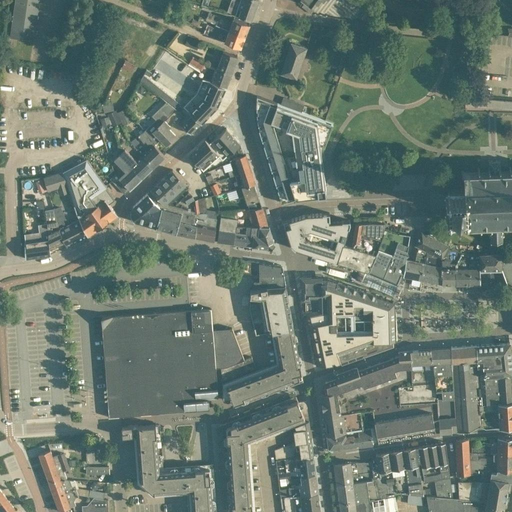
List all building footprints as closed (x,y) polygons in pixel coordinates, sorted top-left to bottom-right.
[(50,68),(47,74),(67,83),(72,72),(72,71),(71,73),(69,72),(97,9),(100,10),(99,11),(104,0),(79,0),(76,8),(77,8),(75,14),(69,24),(67,30),(66,30),(61,41),(62,41),(55,56),(54,55),(49,67),(50,68)] [(240,0),(235,14),(239,16),(251,20),(258,0),(240,0)] [(324,0),(303,0),(305,2),(302,6),(311,13),(314,9),(310,7),(315,0),(322,0),(324,1),(324,0)] [(13,12),(12,19),(31,22),(34,5),(17,1),(15,12),(13,12)] [(215,23),(245,35),(250,23),(240,20),(233,17),(231,22),(227,20),(227,19),(209,12),(206,19),(215,23)] [(127,35),(144,40),(147,29),(149,29),(151,22),(132,17),(127,35)] [(27,40),(31,22),(12,19),(14,20),(12,30),(10,30),(8,37),(27,40)] [(207,24),(206,27),(204,32),(205,33),(218,38),(220,32),(227,35),(225,41),(241,47),(245,35),(215,23),(214,26),(207,24)] [(144,40),(127,35),(122,53),(141,58),(143,51),(141,50),(144,40)] [(184,44),(197,49),(199,45),(186,40),(184,44)] [(281,72),(291,75),(296,77),(307,46),(291,41),(281,72)] [(159,53),(180,66),(184,60),(162,47),(159,53)] [(220,60),(217,68),(231,73),(238,55),(224,50),(220,60)] [(200,72),(198,75),(199,75),(204,77),(206,74),(209,66),(192,56),(187,65),(200,72)] [(132,71),(135,64),(125,59),(122,66),(132,71)] [(212,82),(226,87),(231,73),(217,68),(212,80),(212,81),(212,82)] [(199,87),(197,92),(218,106),(221,98),(226,87),(212,82),(203,78),(199,87)] [(136,88),(141,94),(146,88),(141,83),(136,88)] [(201,123),(218,106),(197,92),(183,106),(193,114),(201,122),(201,123)] [(322,153),(333,123),(301,111),(298,110),(292,108),(281,104),(277,102),(261,96),(257,95),(256,106),(256,109),(256,110),(257,110),(257,113),(257,114),(258,125),(259,125),(259,129),(262,140),(262,141),(263,140),(264,144),(264,145),(267,155),(267,156),(268,155),(269,159),(268,159),(271,170),(272,170),(273,173),(273,174),(276,185),(277,185),(278,189),(281,201),(282,202),(283,202),(297,198),(297,197),(320,194),(326,193),(326,187),(322,153)] [(292,108),(294,102),(293,101),(280,96),(279,96),(277,102),(292,108)] [(111,100),(102,102),(104,111),(113,109),(111,100)] [(166,101),(152,115),(152,116),(156,120),(144,130),(155,144),(160,138),(166,144),(175,134),(168,127),(170,126),(165,120),(176,109),(175,108),(172,106),(169,103),(166,101)] [(294,102),(292,108),(298,110),(300,104),(295,102),(294,102)] [(127,107),(117,112),(123,124),(133,120),(127,107)] [(107,114),(108,116),(111,123),(120,119),(116,110),(107,114)] [(191,133),(201,122),(193,114),(182,126),(191,133)] [(108,127),(111,126),(108,116),(101,118),(102,124),(100,125),(101,127),(108,125),(108,127)] [(219,155),(222,159),(236,146),(240,143),(226,127),(209,143),(219,155)] [(138,135),(144,143),(146,141),(149,145),(151,147),(142,155),(153,167),(165,155),(154,144),(155,144),(144,130),(138,135)] [(139,142),(135,137),(131,141),(134,146),(139,142)] [(203,170),(219,155),(209,143),(205,138),(188,154),(203,170)] [(100,165),(107,164),(104,147),(96,148),(96,152),(89,154),(90,161),(99,159),(100,165)] [(136,161),(125,149),(120,154),(142,178),(153,167),(142,155),(136,161)] [(142,178),(120,154),(116,158),(114,159),(123,168),(126,166),(128,168),(119,177),(115,173),(110,178),(124,193),(129,189),(130,189),(142,178)] [(229,160),(230,162),(232,170),(228,171),(230,176),(234,175),(244,172),(245,173),(252,171),(246,154),(245,154),(240,156),(229,160)] [(64,170),(63,171),(67,184),(69,191),(77,214),(79,218),(78,218),(78,219),(88,236),(117,215),(118,215),(118,214),(109,204),(115,199),(109,190),(107,187),(88,160),(87,158),(86,158),(64,170)] [(511,170),(511,167),(509,167),(509,170),(501,171),(501,167),(500,167),(499,160),(500,159),(499,160),(489,160),(488,159),(488,160),(489,161),(489,167),(488,167),(488,171),(480,171),(479,168),(478,168),(478,172),(465,172),(462,170),(461,171),(463,173),(464,188),(449,189),(449,186),(447,186),(447,189),(446,189),(446,190),(444,190),(444,192),(446,192),(447,207),(444,207),(444,209),(447,209),(447,210),(448,210),(448,212),(450,212),(450,210),(465,209),(465,211),(467,211),(467,210),(468,210),(468,223),(466,226),(467,227),(469,225),(479,224),(479,228),(481,228),(481,224),(490,224),(490,228),(488,228),(488,230),(488,231),(490,232),(491,232),(491,233),(489,233),(489,235),(491,235),(491,239),(490,241),(491,241),(492,240),(501,239),(502,241),(503,240),(502,238),(502,234),(503,234),(503,232),(502,232),(501,227),(502,227),(502,224),(510,223),(511,226),(511,170)] [(185,184),(186,183),(173,169),(166,175),(165,175),(158,182),(158,183),(151,189),(151,190),(148,193),(147,193),(133,206),(131,214),(130,214),(134,221),(135,221),(156,227),(160,228),(176,232),(194,236),(195,213),(195,211),(194,210),(190,209),(181,207),(174,205),(170,204),(166,203),(185,185),(185,184)] [(63,171),(44,177),(48,190),(57,187),(67,184),(63,171)] [(234,175),(236,181),(234,182),(236,188),(242,186),(243,187),(254,183),(255,183),(252,171),(245,173),(244,172),(234,175)] [(211,174),(206,176),(209,183),(214,181),(211,174)] [(44,178),(38,180),(42,192),(48,190),(44,178)] [(217,182),(210,185),(215,195),(221,192),(217,182)] [(262,207),(254,183),(243,187),(242,186),(236,188),(239,197),(243,195),(249,209),(262,207)] [(195,211),(195,213),(207,212),(205,197),(193,201),(194,210),(195,211)] [(34,208),(44,208),(43,199),(34,199),(34,208)] [(61,205),(53,208),(54,213),(56,220),(59,229),(60,233),(65,242),(67,246),(88,236),(78,219),(65,226),(63,220),(66,219),(61,205)] [(251,220),(265,216),(262,207),(249,209),(242,209),(244,218),(250,217),(251,220)] [(53,208),(45,209),(46,214),(47,222),(47,223),(45,223),(48,238),(50,248),(65,242),(60,233),(59,229),(53,231),(52,226),(58,225),(56,220),(54,213),(53,208)] [(218,241),(251,245),(252,245),(255,225),(252,225),(237,225),(238,218),(235,209),(222,210),(218,241)] [(207,212),(195,213),(194,236),(214,240),(216,227),(216,224),(217,219),(207,218),(208,212),(207,212)] [(291,225),(285,227),(286,228),(291,243),(290,243),(295,248),(296,248),(312,253),(317,255),(328,258),(328,259),(337,261),(343,243),(350,223),(350,220),(342,220),(342,221),(330,221),(329,220),(329,219),(330,219),(330,218),(328,218),(329,221),(324,221),(324,212),(322,212),(322,213),(306,214),(290,219),(290,218),(289,219),(291,225)] [(265,216),(251,220),(252,225),(255,225),(268,226),(265,216)] [(343,243),(337,261),(353,266),(359,249),(362,222),(356,223),(354,231),(351,245),(343,243)] [(372,222),(362,222),(359,249),(353,266),(369,271),(376,248),(383,230),(384,227),(384,222),(372,222)] [(25,242),(25,258),(50,254),(50,248),(48,238),(45,223),(38,224),(39,231),(25,233),(25,242)] [(268,226),(255,225),(252,245),(271,248),(275,243),(269,225),(269,226),(268,226)] [(381,276),(383,277),(398,283),(402,274),(403,274),(406,257),(408,249),(410,235),(399,232),(384,227),(383,230),(376,248),(369,271),(381,276)] [(427,250),(426,257),(422,279),(442,283),(442,256),(448,245),(422,232),(416,245),(418,246),(427,250)] [(461,252),(448,245),(442,256),(442,283),(453,283),(453,266),(461,252)] [(418,246),(416,255),(426,257),(427,250),(418,246)] [(497,252),(494,252),(489,253),(489,249),(479,249),(479,253),(480,269),(492,268),(492,269),(497,269),(501,269),(501,268),(500,268),(499,252),(497,252)] [(511,251),(509,252),(502,252),(499,252),(500,268),(501,268),(502,267),(503,272),(501,272),(507,288),(511,285),(511,251)] [(468,269),(468,252),(461,252),(453,266),(453,283),(470,283),(470,269),(468,269)] [(479,253),(468,252),(468,269),(470,269),(470,283),(480,282),(480,269),(479,253)] [(426,257),(416,255),(415,259),(413,259),(411,258),(407,258),(407,257),(406,257),(403,274),(403,275),(404,275),(405,275),(406,275),(408,276),(410,276),(411,277),(412,277),(422,279),(426,257)] [(254,270),(255,261),(241,259),(239,272),(253,274),(254,270)] [(281,264),(259,261),(255,261),(254,270),(256,270),(254,279),(259,280),(259,276),(269,276),(269,274),(281,274),(284,274),(283,266),(281,264)] [(286,284),(284,274),(281,274),(269,274),(269,276),(259,276),(259,280),(254,279),(253,285),(255,285),(258,286),(259,285),(267,285),(273,285),(273,284),(285,284),(286,284)] [(301,283),(300,283),(301,283),(301,286),(302,286),(302,289),(302,290),(328,288),(327,278),(322,278),(322,275),(315,276),(311,276),(311,275),(309,275),(308,275),(303,275),(301,277),(301,283)] [(321,312),(306,315),(308,324),(316,364),(321,364),(333,362),(333,359),(335,359),(335,360),(336,361),(337,361),(338,361),(340,360),(363,352),(363,354),(364,355),(394,344),(394,343),(394,339),(396,339),(396,330),(395,309),(395,301),(392,300),(383,297),(375,294),(376,293),(337,280),(332,279),(327,278),(328,288),(328,310),(321,312)] [(256,334),(274,330),(293,327),(293,326),(290,307),(289,307),(289,306),(290,306),(287,289),(286,289),(285,284),(273,284),(273,285),(267,285),(261,287),(251,289),(249,307),(256,334)] [(302,296),(302,297),(304,303),(305,303),(306,310),(305,310),(306,315),(321,312),(328,310),(328,288),(302,290),(302,296)] [(216,367),(217,366),(215,338),(213,338),(211,309),(211,308),(211,307),(210,307),(210,308),(113,316),(113,315),(102,317),(102,327),(103,327),(108,397),(110,415),(109,415),(109,416),(195,409),(194,400),(208,399),(208,398),(218,397),(218,388),(217,388),(215,369),(216,369),(216,367)] [(439,307),(423,308),(424,323),(440,322),(439,307)] [(235,336),(215,338),(217,366),(221,366),(221,367),(244,359),(232,327),(231,327),(231,328),(232,328),(235,336)] [(293,327),(274,330),(280,363),(223,385),(222,385),(223,397),(224,397),(231,396),(234,402),(234,403),(302,377),(302,376),(293,327)] [(511,360),(510,342),(499,343),(501,375),(510,374),(511,373),(511,360)] [(490,376),(501,375),(499,343),(487,344),(490,376)] [(454,391),(479,390),(477,378),(476,359),(474,344),(451,346),(452,367),(454,391)] [(477,378),(490,376),(487,344),(476,344),(474,344),(476,359),(477,378)] [(441,347),(444,398),(449,397),(449,400),(451,400),(451,402),(455,401),(454,391),(452,367),(451,346),(441,347)] [(431,347),(421,348),(424,401),(437,401),(437,398),(436,390),(434,369),(431,347)] [(444,398),(441,347),(431,347),(434,369),(436,390),(441,389),(443,397),(443,398),(444,398)] [(401,403),(424,401),(421,348),(411,349),(413,385),(399,386),(401,403)] [(335,373),(336,377),(325,381),(323,382),(323,385),(324,392),(320,393),(322,401),(323,408),(324,416),(360,411),(372,409),(375,427),(378,443),(388,441),(389,439),(390,438),(392,440),(399,439),(401,437),(404,438),(410,437),(412,435),(413,435),(415,436),(422,435),(423,433),(424,433),(426,434),(433,433),(435,431),(440,430),(438,400),(437,401),(424,401),(401,403),(399,386),(413,385),(411,349),(398,350),(399,355),(359,369),(357,365),(335,373)] [(251,356),(244,359),(221,367),(222,379),(227,379),(256,368),(251,356)] [(501,375),(490,376),(477,378),(479,390),(511,387),(511,382),(511,380),(511,377),(510,376),(510,374),(501,375)] [(511,393),(511,387),(479,390),(480,403),(511,400),(511,399),(511,398),(511,393)] [(454,391),(455,401),(455,406),(456,406),(458,430),(468,430),(480,425),(482,426),(481,416),(480,403),(479,390),(454,391)] [(443,398),(443,397),(437,398),(437,401),(438,400),(440,430),(440,432),(458,430),(456,406),(455,406),(455,401),(451,402),(451,400),(449,400),(449,397),(444,398),(443,398)] [(311,438),(310,429),(310,426),(306,400),(298,401),(298,399),(297,399),(297,398),(225,425),(231,511),(252,511),(248,444),(293,426),(293,429),(294,434),(295,441),(295,440),(311,438)] [(194,400),(195,409),(209,408),(208,399),(194,400)] [(511,400),(480,403),(481,416),(511,413),(511,400)] [(324,416),(327,435),(363,429),(360,411),(361,411),(360,411),(324,416)] [(511,413),(481,416),(482,426),(486,428),(511,426),(511,413)] [(187,489),(188,511),(214,511),(211,466),(161,470),(157,424),(122,426),(123,436),(134,435),(135,450),(138,449),(140,480),(154,491),(187,489)] [(378,443),(375,427),(363,429),(327,435),(329,447),(332,450),(373,443),(378,443)] [(471,452),(511,453),(511,435),(498,436),(498,438),(491,438),(491,444),(480,444),(480,445),(471,445),(471,452)] [(471,473),(469,452),(468,437),(456,439),(458,475),(471,474),(471,473)] [(295,440),(295,441),(297,457),(314,455),(311,438),(295,440)] [(295,441),(288,444),(290,458),(297,457),(295,441)] [(417,446),(420,462),(421,461),(424,482),(435,480),(437,495),(453,497),(445,441),(417,446)] [(276,459),(290,458),(288,444),(274,449),(276,459)] [(393,475),(394,486),(395,492),(423,494),(422,489),(421,482),(418,462),(420,462),(417,446),(389,450),(393,475)] [(44,468),(66,460),(64,452),(53,456),(50,449),(39,453),(44,468)] [(377,460),(380,477),(393,475),(389,450),(376,453),(377,460)] [(469,452),(471,473),(481,472),(486,471),(486,468),(497,469),(497,468),(511,468),(511,453),(471,452),(469,452)] [(297,473),(300,472),(301,475),(316,473),(314,455),(297,457),(290,458),(276,459),(276,460),(278,478),(297,475),(297,473)] [(59,478),(67,479),(64,469),(69,468),(66,460),(44,468),(49,482),(59,478)] [(338,483),(341,483),(380,477),(377,460),(372,461),(350,462),(350,461),(334,463),(337,484),(338,484),(338,483)] [(85,465),(86,475),(109,474),(109,464),(85,465)] [(480,481),(476,481),(480,481),(490,482),(508,484),(509,479),(511,479),(511,468),(497,468),(497,469),(486,468),(486,471),(481,472),(480,481)] [(290,487),(279,489),(281,497),(318,491),(316,473),(301,475),(301,477),(290,478),(291,484),(290,484),(290,487)] [(395,492),(394,486),(393,475),(380,477),(341,483),(338,483),(338,484),(337,484),(338,494),(340,504),(369,499),(395,495),(395,492)] [(54,496),(77,489),(75,484),(72,485),(70,479),(67,479),(59,478),(49,482),(54,496)] [(480,481),(476,481),(458,481),(459,497),(493,501),(493,502),(504,504),(508,484),(490,482),(480,481)] [(76,497),(79,496),(77,489),(54,496),(59,511),(69,507),(76,505),(74,500),(76,497)] [(89,496),(94,497),(104,498),(105,491),(90,489),(89,496)] [(320,511),(318,491),(281,497),(282,511),(320,511)] [(453,497),(437,495),(431,495),(426,494),(429,511),(509,511),(503,510),(504,504),(493,502),(493,501),(459,497),(453,497)] [(94,497),(94,511),(109,511),(108,499),(104,498),(94,497)] [(0,511),(12,511),(16,510),(7,498),(0,503),(0,511)] [(340,504),(340,511),(371,511),(369,499),(340,504)]
